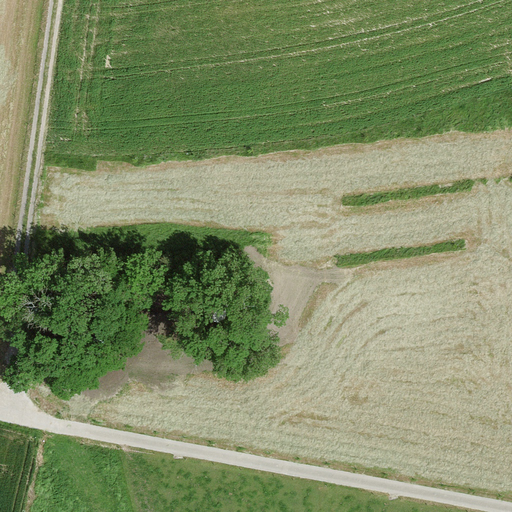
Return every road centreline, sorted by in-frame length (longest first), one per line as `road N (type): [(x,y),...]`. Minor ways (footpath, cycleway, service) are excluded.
road 1 (track): [(511,511),(0,413)]
road 2 (track): [(3,413),(56,0)]
